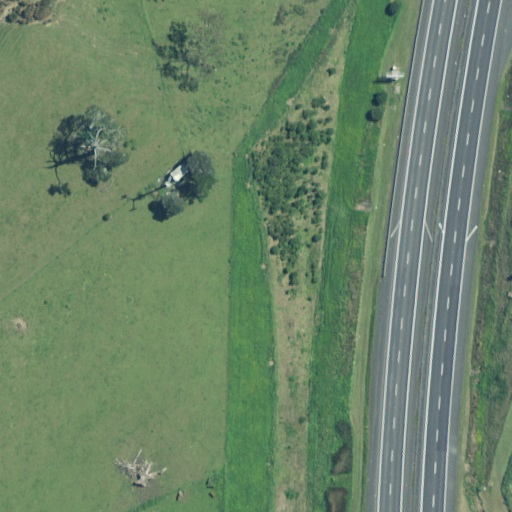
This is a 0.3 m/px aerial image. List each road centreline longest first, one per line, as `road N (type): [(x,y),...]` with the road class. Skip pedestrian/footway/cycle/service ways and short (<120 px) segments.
road 1 (motorway): [(396,511),(404,288),(456,0)]
road 2 (motorway): [(491,0),(456,187),(435,386),(436,511)]
